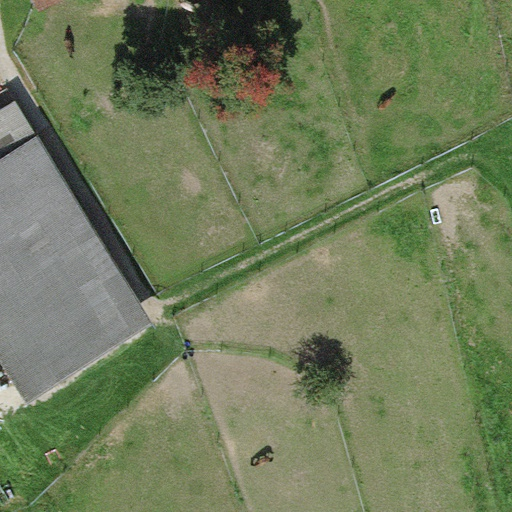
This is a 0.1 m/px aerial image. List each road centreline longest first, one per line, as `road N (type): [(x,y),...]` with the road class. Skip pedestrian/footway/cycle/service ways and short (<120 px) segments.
road 1 (track): [(511,140),(165,316),(0,426)]
road 2 (track): [(165,316),(8,70),(0,16)]
